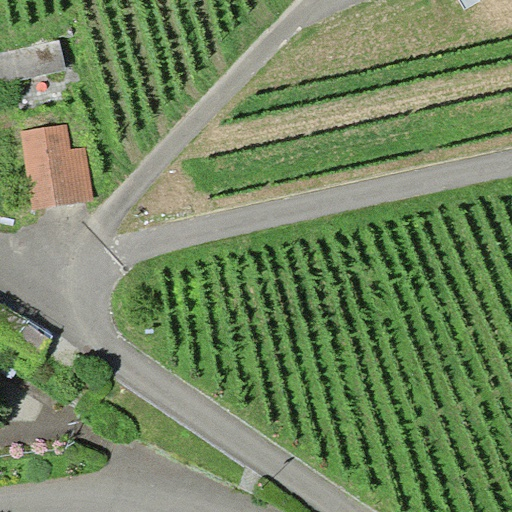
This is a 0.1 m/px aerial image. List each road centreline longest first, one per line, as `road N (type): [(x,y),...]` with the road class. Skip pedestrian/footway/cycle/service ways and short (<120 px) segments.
road 1 (track): [(511,163),(143,243),(48,300),(329,511)]
road 2 (track): [(306,0),(194,113),(48,300),(0,263)]
road 3 (unclassified): [(0,507),(182,511)]
